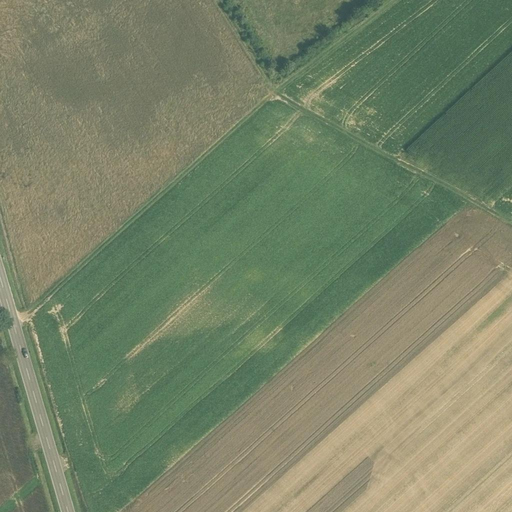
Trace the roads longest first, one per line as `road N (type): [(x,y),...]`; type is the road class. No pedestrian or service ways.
road 1 (track): [(12,323),(275,91)]
road 2 (track): [(511,224),(275,91)]
road 3 (secondary): [(67,511),(0,278)]
road 4 (track): [(275,91),(395,0)]
